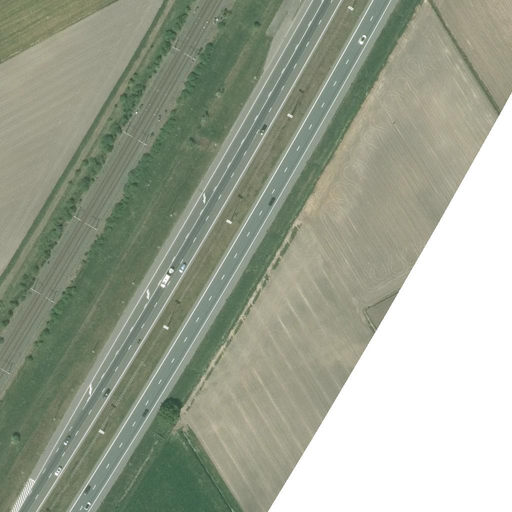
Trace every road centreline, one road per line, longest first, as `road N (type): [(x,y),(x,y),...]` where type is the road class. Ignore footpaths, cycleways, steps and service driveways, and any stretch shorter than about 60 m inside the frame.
road 1 (motorway): [(332,0),(27,511)]
road 2 (motorway): [(77,511),(381,0)]
